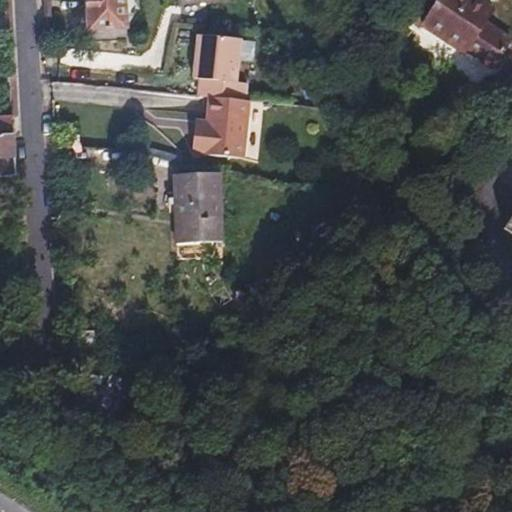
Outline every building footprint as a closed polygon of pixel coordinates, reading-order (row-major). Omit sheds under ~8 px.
[(84,0),(87,32),(124,30),(123,12),(135,12),(134,0),(84,0)] [(471,0),(434,0),(415,26),(456,56),(458,52),(484,71),(505,44),(478,24),(487,12),(471,0)] [(237,39),(194,36),(190,79),(198,80),(196,97),(206,98),(241,101),(243,83),(233,83),(237,39)] [(206,98),(205,107),(203,132),(198,132),(196,155),(241,159),(246,101),(241,101),(206,98)] [(205,107),(194,106),(190,154),(196,155),(198,132),(203,132),(205,107)] [(10,120),(0,120),(0,138),(11,138),(10,120)] [(0,138),(0,180),(14,180),(11,138),(0,138)] [(431,152),(422,143),(362,195),(369,207),(431,152)] [(218,175),(171,177),(176,247),(223,243),(218,175)] [(185,436),(181,441),(193,451),(197,446),(185,436)]
